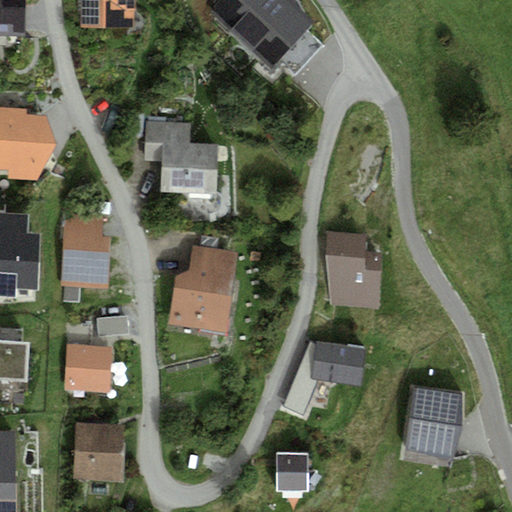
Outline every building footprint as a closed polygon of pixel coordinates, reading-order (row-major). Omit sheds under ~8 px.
[(24,0),(0,0),(0,39),(21,42),(24,0)] [(80,0),(79,30),(136,31),(135,0),(80,0)] [(323,47),(275,0),(231,0),(224,8),(294,77),(323,47)] [(26,113),(0,110),(0,171),(9,172),(8,181),(36,184),(57,152),(45,119),(25,117),(26,113)] [(190,127),(145,124),(143,163),(162,164),(161,195),(216,198),(217,149),(190,147),(190,127)] [(31,213),(0,213),(0,302),(42,302),(40,232),(31,232),(31,213)] [(104,217),(64,215),(61,286),(108,291),(110,240),(103,239),(104,217)] [(368,239),(328,235),(326,258),(332,306),(376,311),(382,259),(366,257),(368,239)] [(189,273),(175,280),(168,327),(227,335),(238,257),(193,247),(189,273)] [(305,416),(318,375),(357,388),(368,354),(311,336),(287,410),(305,416)] [(0,377),(28,378),(28,339),(0,338),(0,377)] [(113,344),(66,343),(66,388),(113,388),(113,344)] [(460,391),(415,385),(405,459),(450,465),(460,391)] [(124,421),(76,419),(73,476),(121,476),(124,421)] [(306,446),(276,448),(276,486),(308,485),(306,446)]
